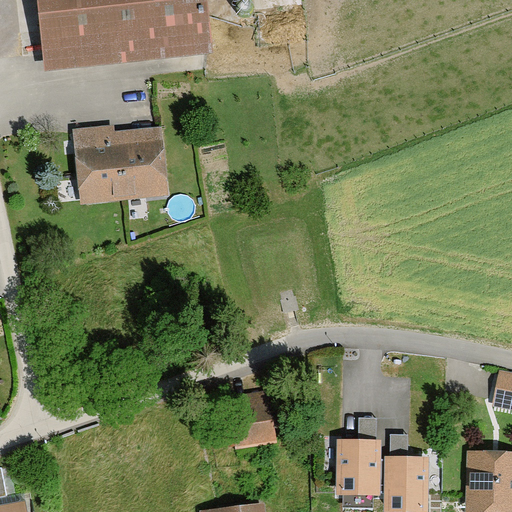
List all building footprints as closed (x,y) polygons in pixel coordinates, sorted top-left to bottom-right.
[(205,0),(37,0),(45,71),(211,55),(205,0)] [(236,7),(237,13),(244,17),(251,14),(253,7),(250,2),(246,0),(242,0),(239,1),(236,7)] [(80,203),(166,196),(160,127),(112,131),(112,127),(74,130),(80,203)] [(511,380),(494,376),(486,408),(511,414),(511,380)] [(227,451),(269,448),(267,406),(224,408),(227,451)] [(332,497),(371,497),(372,461),(372,446),(332,446),(332,497)] [(511,511),(511,448),(458,449),(458,511),(511,511)] [(419,462),(372,461),(371,497),(371,510),(418,511),(419,462)] [(0,503),(0,511),(23,511),(21,499),(0,503)]
